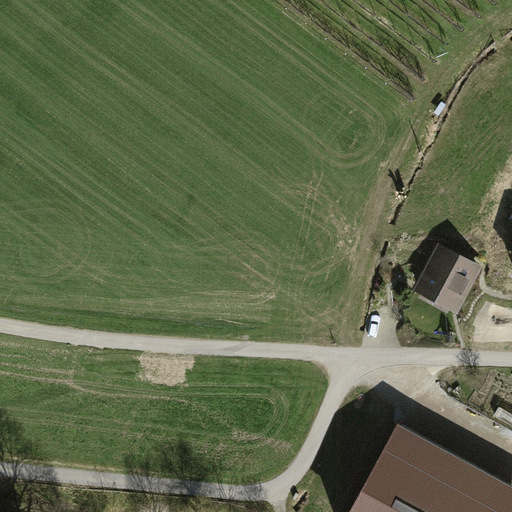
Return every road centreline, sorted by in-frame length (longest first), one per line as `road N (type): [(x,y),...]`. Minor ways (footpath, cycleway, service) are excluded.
road 1 (residential): [(0,468),(278,491),(301,471),(354,356)]
road 2 (residential): [(0,325),(67,337),(354,356)]
road 3 (residential): [(354,356),(511,360)]
